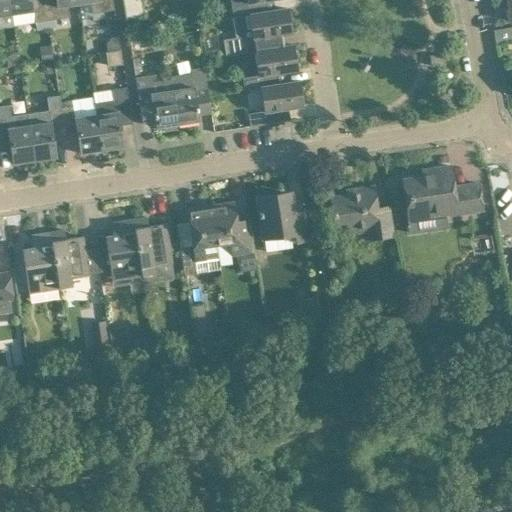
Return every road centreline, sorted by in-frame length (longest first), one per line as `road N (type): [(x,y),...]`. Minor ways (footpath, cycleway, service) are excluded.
road 1 (residential): [(335,145),(0,198)]
road 2 (residential): [(494,127),(335,145)]
road 3 (residential): [(335,145),(314,0)]
road 4 (residential): [(494,127),(472,0)]
